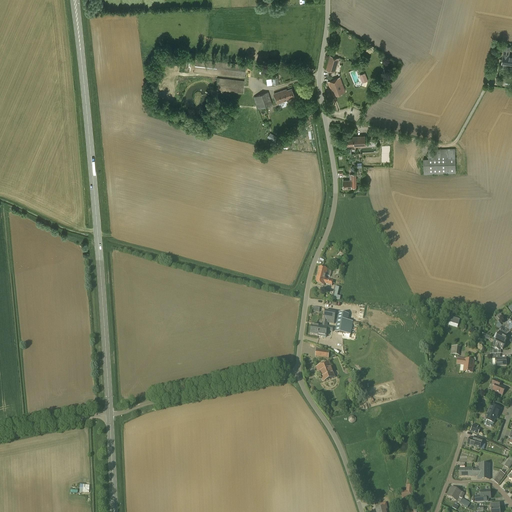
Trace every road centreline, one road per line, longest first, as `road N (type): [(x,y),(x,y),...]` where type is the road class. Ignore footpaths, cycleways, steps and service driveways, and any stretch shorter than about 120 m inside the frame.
road 1 (primary): [(109,414),(75,0)]
road 2 (unclassified): [(297,371),(308,282),(335,196),(318,75),(327,0)]
road 3 (unclassified): [(109,414),(297,371)]
road 4 (unclassified): [(362,511),(338,445),(297,371)]
